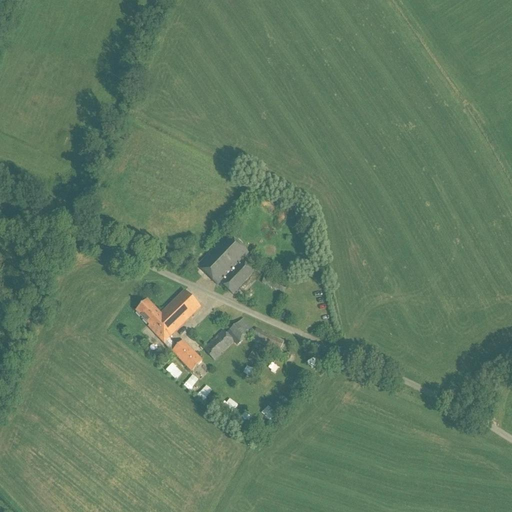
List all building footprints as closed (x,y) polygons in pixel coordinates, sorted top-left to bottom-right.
[(232,295),(254,273),(241,261),(248,254),(228,234),(197,267),(217,286),(220,283),(232,295)] [(283,294),(287,286),(265,276),(262,284),(283,294)] [(168,340),(200,308),(184,291),(160,315),(147,301),(136,312),(157,335),(155,336),(191,372),(202,362),(183,342),(176,348),(168,340)] [(247,336),(252,332),(242,320),(226,334),(223,331),(204,350),(214,361),(237,340),(240,343),(248,336),(247,336)] [(278,353),(284,342),(256,329),(250,341),(278,353)] [(258,365),(262,355),(253,351),(248,361),(258,365)] [(235,396),(227,405),(233,411),(241,402),(235,396)]
